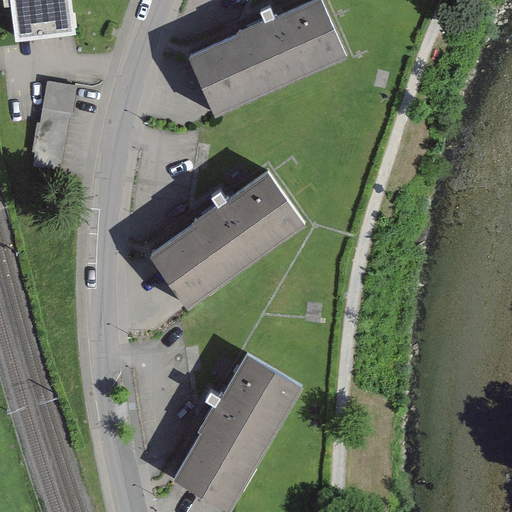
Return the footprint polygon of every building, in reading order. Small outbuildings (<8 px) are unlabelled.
[(12,0),(17,37),(75,29),(71,0),(12,0)] [(323,2),(191,58),(222,128),(350,64),(323,2)] [(82,88),(50,82),(36,168),(68,174),(82,88)] [(270,176),(152,258),(192,314),(309,230),(270,176)] [(244,511),(310,388),(247,355),(179,484),(231,511),(244,511)]
